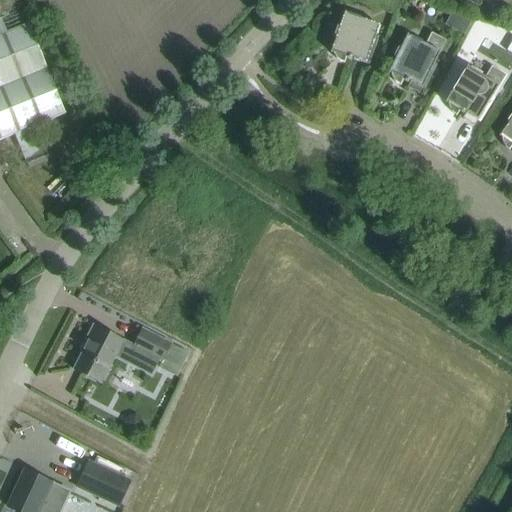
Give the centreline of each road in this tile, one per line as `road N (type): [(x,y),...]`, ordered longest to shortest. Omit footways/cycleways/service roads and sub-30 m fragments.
road 1 (unknown): [(150,151),(485,374),(493,394),(426,511)]
road 2 (unclassified): [(292,0),(85,228),(0,383)]
road 3 (residential): [(511,219),(381,134),(339,133)]
